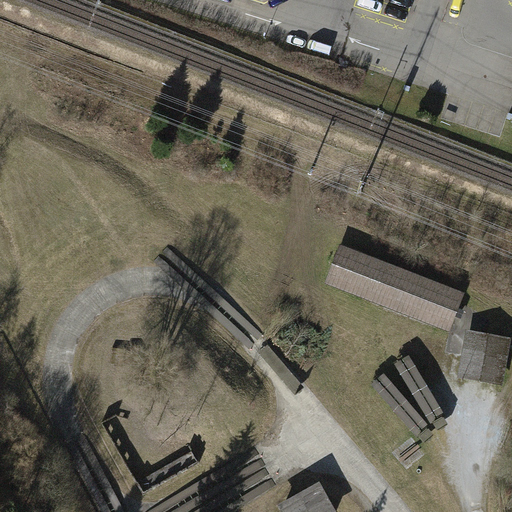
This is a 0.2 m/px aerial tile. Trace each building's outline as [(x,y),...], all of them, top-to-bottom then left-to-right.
[(253,0),(211,0),(249,13),(253,0)] [(463,296),(340,248),(327,282),(450,330),(463,296)] [(508,341),(487,337),(483,359),(504,363),(508,341)] [(117,416),(116,415),(102,423),(136,482),(137,481),(145,494),(198,463),(192,452),(193,451),(190,446),(189,447),(191,451),(190,452),(191,452),(142,480),(135,466),(130,469),(103,423),(117,416)] [(327,511),(313,487),(284,503),(289,511),(327,511)]
